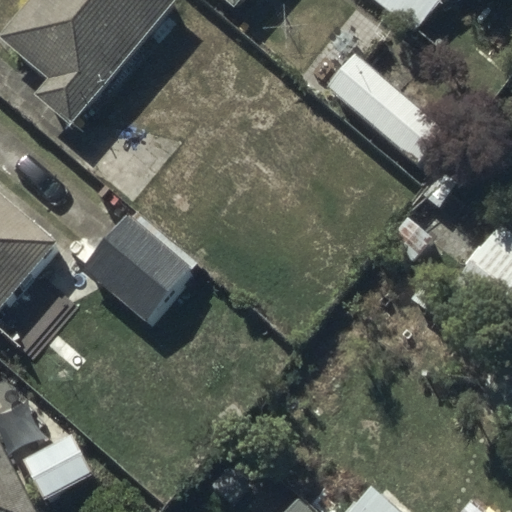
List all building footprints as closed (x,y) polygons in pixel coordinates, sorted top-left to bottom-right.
[(184,3),(180,0),(38,0),(2,43),(52,85),(40,100),(75,130),(184,3)] [(225,0),(239,11),(248,0),(225,0)] [(446,0),(374,0),(418,35),(446,0)] [(449,136),(360,57),(332,91),(423,167),(449,136)] [(234,180),(181,135),(154,167),(162,173),(144,195),(177,223),(195,202),(207,212),(234,180)] [(95,187),(44,150),(23,177),(73,216),(95,187)] [(0,321),(62,249),(0,195),(0,321)] [(196,269),(133,217),(87,270),(148,324),(196,269)] [(511,232),(506,228),(458,288),(511,330),(511,232)] [(511,368),(484,399),(511,424),(511,368)] [(0,511),(39,511),(0,437),(0,511)] [(95,477),(75,438),(27,463),(48,502),(95,477)] [(399,511),(377,491),(357,511),(399,511)] [(491,511),(478,500),(468,511),(491,511)] [(314,511),(302,502),(293,511),(314,511)]
